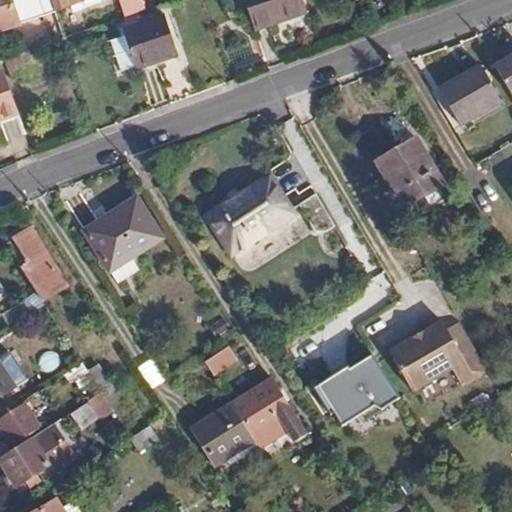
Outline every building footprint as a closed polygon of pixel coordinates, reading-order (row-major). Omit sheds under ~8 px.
[(0,0),(0,31),(59,12),(55,0),(0,0)] [(120,0),(126,17),(145,11),(141,0),(120,0)] [(306,12),(301,0),(247,0),(256,29),(306,12)] [(178,52),(166,17),(126,31),(127,34),(113,39),(123,70),(136,66),(137,68),(178,52)] [(22,54),(8,59),(15,79),(29,74),(31,82),(43,77),(36,55),(24,59),(22,54)] [(511,56),(497,65),(511,90),(511,56)] [(506,105),(482,66),(443,88),(466,128),(506,105)] [(5,70),(0,71),(0,121),(21,114),(5,70)] [(380,163),(408,209),(448,185),(420,140),(380,163)] [(209,216),(233,252),(297,212),(272,175),(209,216)] [(321,195),(302,203),(315,234),(335,226),(321,195)] [(164,238),(138,199),(87,231),(112,272),(164,238)] [(56,270),(60,268),(34,229),(30,231),(56,270)] [(9,244),(46,302),(72,285),(60,268),(56,270),(30,231),(9,244)] [(4,316),(11,327),(35,312),(27,300),(4,316)] [(446,323),(395,354),(417,393),(456,370),(466,387),(491,372),(463,323),(450,331),(446,323)] [(232,346),(207,363),(215,375),(240,359),(232,346)] [(40,356),(43,372),(59,369),(56,353),(40,356)] [(339,430),(402,401),(382,357),(318,386),(339,430)] [(153,391),(168,383),(155,359),(139,368),(153,391)] [(0,401),(18,390),(0,361),(0,401)] [(104,367),(91,372),(98,392),(111,387),(104,367)] [(273,379),(235,404),(258,441),(284,424),(296,443),(309,435),(273,379)] [(41,424),(28,404),(0,423),(14,442),(41,424)] [(258,441),(235,404),(196,429),(221,465),(258,441)] [(12,452),(5,456),(22,484),(45,468),(50,477),(81,457),(58,422),(12,452)] [(154,426),(135,438),(144,450),(163,438),(154,426)] [(0,447),(0,459),(5,456),(12,452),(7,443),(0,447)]
